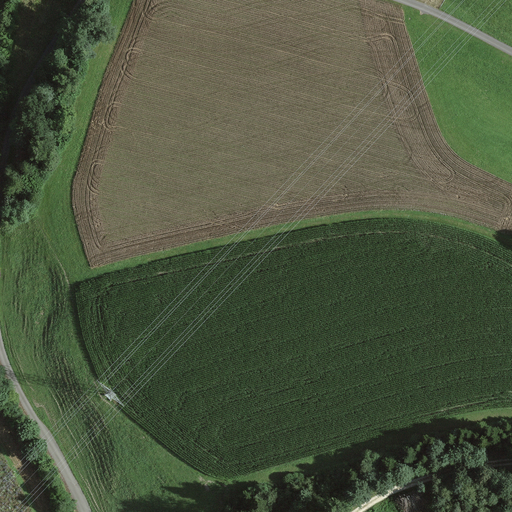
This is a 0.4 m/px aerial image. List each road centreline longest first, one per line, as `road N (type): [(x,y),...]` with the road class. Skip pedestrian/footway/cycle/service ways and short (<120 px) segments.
road 1 (track): [(85,274),(331,219),(396,214),(511,247)]
road 2 (unclassified): [(83,0),(17,111),(0,192)]
road 3 (unclassified): [(0,349),(85,511)]
road 4 (track): [(511,461),(394,487),(353,511)]
